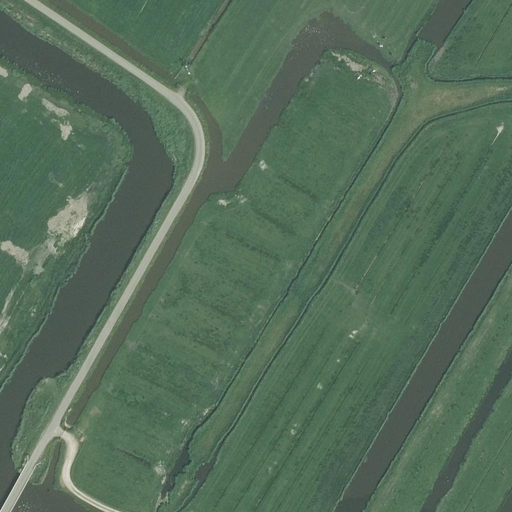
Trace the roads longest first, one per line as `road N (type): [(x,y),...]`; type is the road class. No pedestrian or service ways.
road 1 (unclassified): [(4,511),(201,157),(201,136),(181,102),(29,0)]
road 2 (track): [(118,511),(81,498),(65,478),(71,445),(52,427)]
